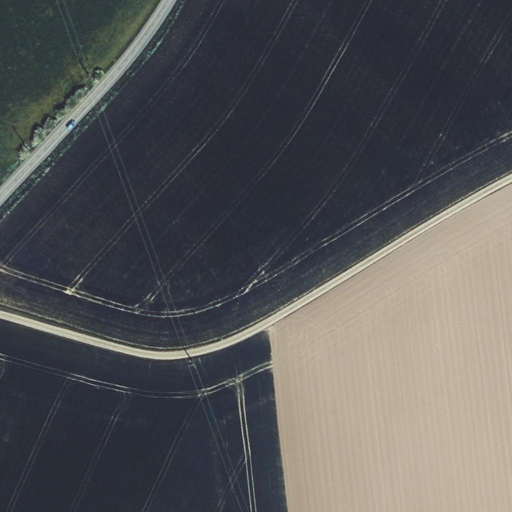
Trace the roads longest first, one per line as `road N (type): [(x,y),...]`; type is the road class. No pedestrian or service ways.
road 1 (track): [(511,178),(280,316),(191,354),(140,353),(0,315)]
road 2 (tertiary): [(0,196),(123,63),(169,0)]
